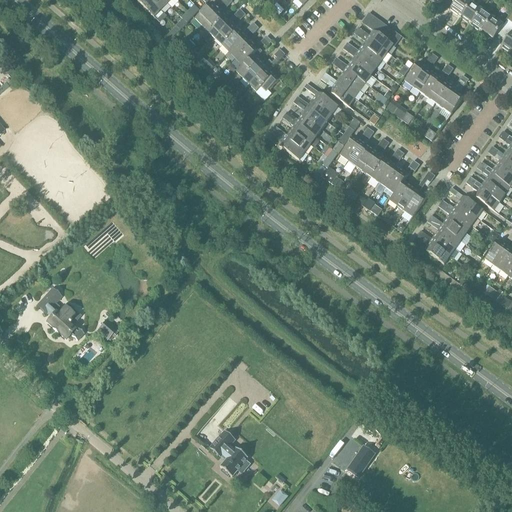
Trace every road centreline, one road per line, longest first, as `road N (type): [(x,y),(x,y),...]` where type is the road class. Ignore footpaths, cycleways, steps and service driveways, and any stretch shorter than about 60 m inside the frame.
road 1 (secondary): [(511,398),(249,200),(14,0)]
road 2 (unclassified): [(176,511),(0,353)]
road 3 (residential): [(511,82),(395,0)]
